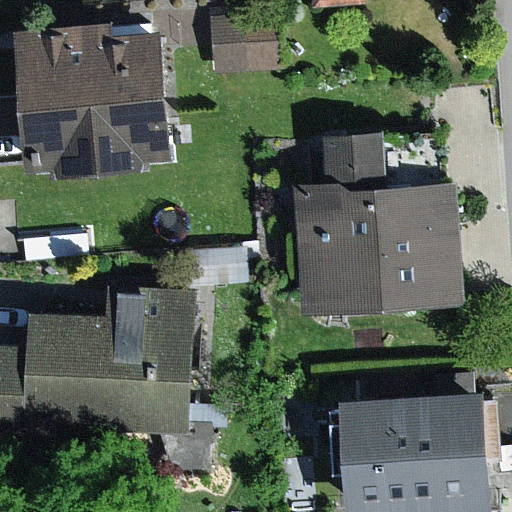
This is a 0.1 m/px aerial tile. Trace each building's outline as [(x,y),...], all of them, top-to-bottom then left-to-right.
[(280,6),(243,8),(246,68),(283,66),(280,6)] [(246,68),(243,8),(212,9),(215,69),(246,68)] [(152,16),(11,29),(24,168),(165,155),(152,16)] [(326,184),(300,185),(305,309),(464,303),(458,173),(444,174),(442,131),(324,136),(326,184)] [(85,232),(21,239),(24,261),(87,254),(85,232)] [(245,245),(187,249),(189,282),(247,278),(245,245)] [(56,420),(187,428),(195,287),(106,282),(104,313),(26,308),(24,342),(0,340),(0,427),(55,430),(56,420)] [(486,384),(339,395),(346,511),(408,511),(494,506),(486,384)]
